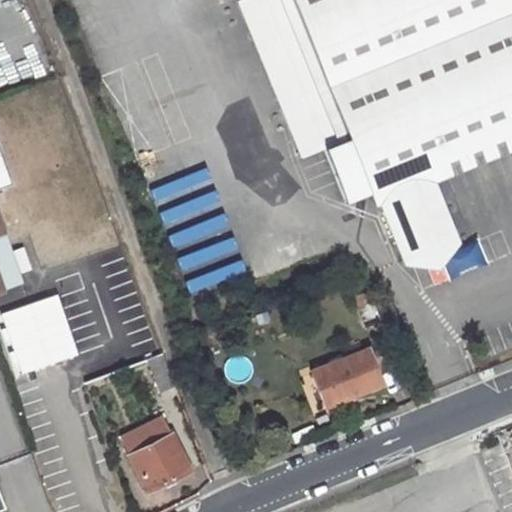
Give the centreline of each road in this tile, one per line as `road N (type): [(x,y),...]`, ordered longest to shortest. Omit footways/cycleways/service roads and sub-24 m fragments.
road 1 (residential): [(38,0),(232,506)]
road 2 (unknown): [(424,329),(356,232),(270,171),(239,134),(166,0)]
road 3 (residential): [(511,398),(232,506)]
